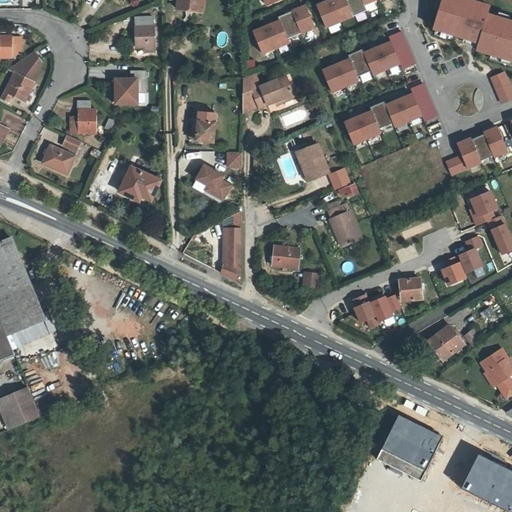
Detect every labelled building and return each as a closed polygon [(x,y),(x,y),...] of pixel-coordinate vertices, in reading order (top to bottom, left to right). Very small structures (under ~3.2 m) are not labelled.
[(178,0),(177,8),(203,12),(204,0),(178,0)] [(365,3),(363,0),(327,0),(318,4),(327,26),(368,9),(365,3)] [(474,0),(443,0),(435,28),(480,42),(478,49),(511,59),(511,20),(489,13),(482,11),(484,3),(474,0)] [(492,5),(484,3),(482,11),(489,13),(492,5)] [(307,4),(280,16),(281,19),(289,37),(316,26),(307,4)] [(135,16),(136,47),(145,47),(145,51),(156,51),(154,15),(135,16)] [(289,37),(281,19),(255,31),(264,52),(291,41),(289,37)] [(416,63),(403,30),(390,35),(392,40),(365,52),(363,48),(349,54),(351,58),(324,69),(333,91),(360,80),(358,76),(372,70),(374,74),(401,62),(404,68),(416,63)] [(0,63),(2,63),(0,58),(10,56),(23,50),(20,32),(0,36),(0,63)] [(7,101),(11,95),(24,101),(39,73),(43,61),(35,51),(9,68),(15,71),(2,98),(7,101)] [(244,60),(246,68),(255,66),(253,58),(244,60)] [(133,77),(128,77),(117,78),(117,102),(138,102),(139,91),(146,91),(146,70),(133,70),(133,77)] [(255,71),(242,75),(242,112),(259,105),(259,107),(284,96),(285,99),(294,95),(287,77),(262,87),(255,71)] [(511,87),(505,71),(493,76),(504,103),(511,99),(511,87)] [(438,115),(424,82),(412,87),(414,93),(387,104),(385,100),(371,106),(373,110),(345,122),(355,143),(382,132),(380,128),(394,122),(396,126),(423,115),(426,120),(438,115)] [(71,131),(78,132),(97,133),(98,109),(91,108),(91,100),(79,100),(79,116),(73,115),(71,131)] [(197,138),(197,140),(214,142),(217,122),(215,122),(216,113),(201,111),(199,121),(193,121),(191,137),(197,138)] [(113,130),(115,120),(107,118),(104,128),(113,130)] [(447,162),(452,174),(483,161),(482,160),(495,155),(495,156),(509,150),(499,126),(485,132),(486,133),(473,138),(472,137),(458,143),(463,155),(447,162)] [(51,145),(44,162),(67,173),(82,140),(68,134),(64,144),(71,147),(68,153),(51,145)] [(298,152),(305,171),(308,170),(312,179),(331,172),(319,144),(298,152)] [(225,151),(225,167),(242,167),(242,151),(225,151)] [(226,176),(204,164),(197,178),(208,184),(206,189),(224,199),(232,184),(224,180),(226,176)] [(133,166),(121,192),(140,201),(143,196),(153,201),(162,181),(133,166)] [(308,170),(305,171),(303,172),(307,181),(312,179),(308,170)] [(340,188),(345,198),(359,192),(355,181),(340,188)] [(492,210),(498,208),(490,188),(465,198),(475,225),(494,218),(492,210)] [(337,236),(340,234),(346,246),(361,239),(351,213),(349,214),(346,206),(329,213),(332,221),(331,221),(337,236)] [(488,229),(499,255),(511,248),(511,240),(503,222),(488,229)] [(242,263),(240,264),(241,232),(238,232),(238,228),(229,228),(229,265),(225,266),(222,273),(241,282),(242,263)] [(0,243),(0,316),(8,335),(44,320),(11,239),(0,243)] [(413,244),(395,251),(400,264),(418,256),(413,244)] [(275,246),(273,265),(299,269),(301,249),(275,246)] [(452,268),(438,270),(439,278),(453,276),(452,268)] [(307,272),(305,287),(319,289),(321,274),(307,272)] [(421,278),(401,280),(403,301),(423,299),(422,289),(425,288),(424,282),(421,283),(421,278)] [(402,307),(397,294),(387,298),(386,296),(372,302),(380,321),(394,315),(393,311),(402,307)] [(0,361),(16,356),(8,335),(0,316),(0,361)] [(450,324),(429,340),(444,359),(465,344),(450,324)] [(476,331),(468,337),(475,346),(484,339),(476,331)] [(511,363),(507,357),(510,355),(503,345),(479,362),(485,371),(483,372),(493,385),(511,371),(511,363)] [(30,389),(0,401),(0,405),(10,430),(41,417),(30,389)] [(442,436),(399,415),(377,459),(421,481),(442,436)] [(511,511),(511,470),(480,454),(463,490),(507,511),(511,511)]
